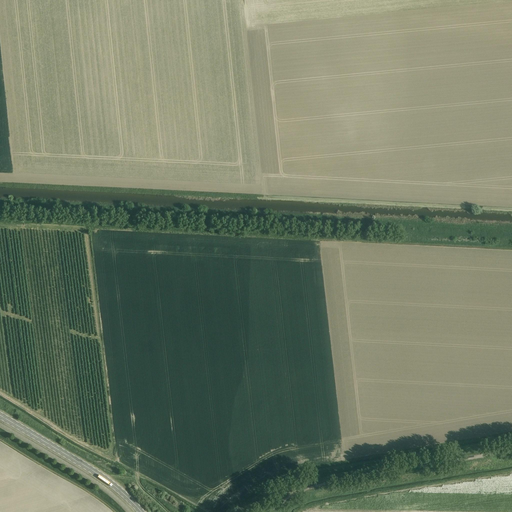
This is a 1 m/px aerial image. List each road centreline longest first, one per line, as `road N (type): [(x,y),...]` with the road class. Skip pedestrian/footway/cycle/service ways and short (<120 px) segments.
road 1 (unclassified): [(270,511),(316,485),(511,450)]
road 2 (secondary): [(140,511),(104,479),(0,418)]
